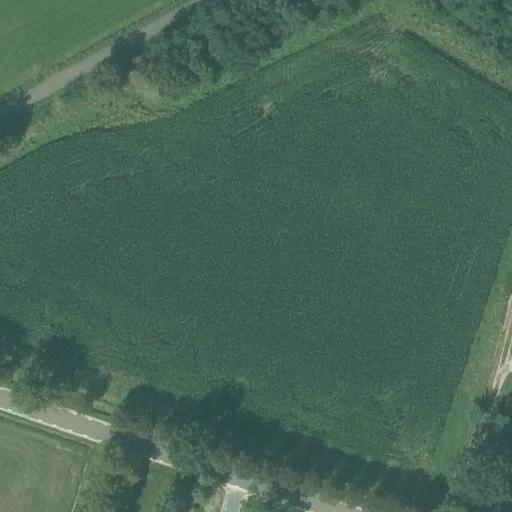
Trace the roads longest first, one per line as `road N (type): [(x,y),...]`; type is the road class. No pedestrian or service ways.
road 1 (unclassified): [(352,511),(0,390)]
road 2 (unclassified): [(0,99),(176,0)]
